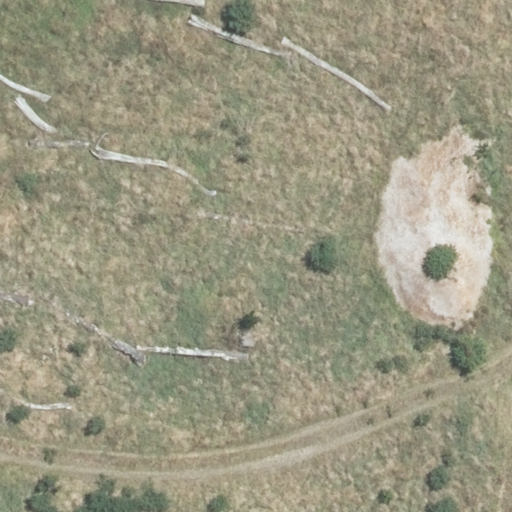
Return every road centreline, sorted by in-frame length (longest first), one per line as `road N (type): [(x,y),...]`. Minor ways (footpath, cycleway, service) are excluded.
road 1 (track): [(511,372),(361,460),(226,486),(36,475),(0,463)]
road 2 (track): [(465,511),(492,384)]
